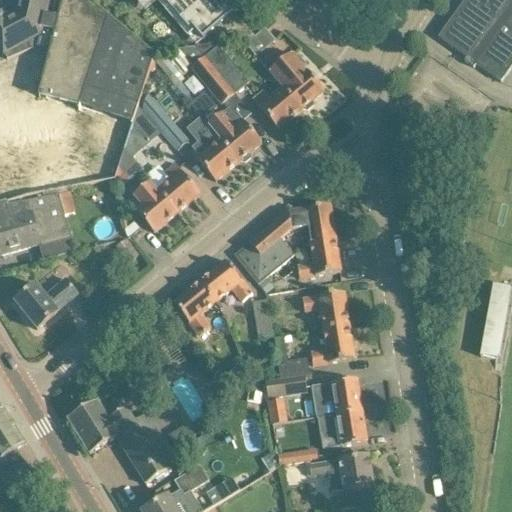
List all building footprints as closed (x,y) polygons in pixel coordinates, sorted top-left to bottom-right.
[(47,16),(52,0),(14,0),(11,13),(6,17),(2,13),(0,13),(0,46),(5,57),(6,57),(8,60),(36,45),(42,29),(45,16),(47,16)] [(55,33),(40,96),(134,124),(155,57),(86,0),(63,0),(59,19),(47,16),(45,16),(42,29),(55,33)] [(134,0),(145,13),(157,3),(195,48),(203,41),(214,32),(219,38),(240,20),(235,14),(240,9),(231,0),(134,0)] [(511,0),(467,0),(439,39),(467,59),(463,64),(472,70),(476,65),(503,85),(511,72),(511,45),(509,43),(511,38),(511,0)] [(230,42),(243,40),(244,40),(255,38),(244,25),(228,39),(230,42)] [(250,85),(219,48),(219,45),(197,49),(205,59),(236,96),(250,85)] [(298,57),(296,59),(292,55),(270,74),(283,90),(302,112),(307,113),(313,108),(313,103),(325,93),(306,70),(305,71),(303,68),(306,66),(298,57)] [(224,106),(236,96),(205,59),(193,69),(224,106)] [(279,132),(302,112),(283,90),(270,100),(264,93),(254,102),(279,132)] [(232,108),(223,115),(205,94),(191,106),(213,132),(239,164),(240,163),(245,165),(251,160),(251,155),(262,145),(232,108)] [(179,152),(189,144),(147,96),(142,112),(149,119),(179,152)] [(216,184),(239,164),(213,132),(200,143),(201,145),(191,153),(216,184)] [(201,196),(188,181),(176,166),(165,175),(171,182),(159,193),(178,215),(201,196)] [(414,195),(412,185),(402,187),(403,196),(414,195)] [(63,256),(76,253),(66,218),(77,215),(71,194),(59,197),(57,192),(43,195),(0,207),(0,257),(39,246),(44,262),(63,256)] [(155,235),(178,215),(159,193),(146,203),(140,196),(130,205),(155,235)] [(311,245),(336,241),(331,208),(289,214),(247,249),(247,248),(235,257),(259,287),(267,281),(295,258),(281,241),(292,233),(309,230),(311,245)] [(317,279),(321,278),(341,275),(336,241),(311,245),(315,266),(298,268),(300,281),(317,278),(317,279)] [(117,251),(129,266),(140,257),(128,242),(117,251)] [(253,296),(240,279),(227,263),(201,285),(217,305),(233,291),(243,304),(253,296)] [(37,287),(31,292),(15,304),(38,332),(59,314),(59,313),(78,297),(66,281),(46,297),(37,287)] [(267,296),(274,290),(267,281),(259,287),(267,296)] [(201,318),(217,305),(201,285),(174,306),(190,326),(191,325),(201,338),(211,330),(201,318)] [(500,362),(511,295),(511,289),(493,286),(480,359),(500,362)] [(325,332),(350,328),(344,295),(320,298),(320,299),(304,302),(306,315),(322,312),(325,332)] [(274,340),(269,310),(268,301),(252,304),(259,342),(274,340)] [(314,368),(335,365),(355,362),(350,328),(325,332),(328,353),(312,355),(314,368)] [(310,378),(308,360),(288,363),(285,339),(275,341),(281,382),(305,378),(310,378)] [(269,401),(308,395),(305,378),(281,382),(267,384),(269,401)] [(321,420),(363,413),(358,381),(332,386),(312,390),(317,420),(321,419),(321,420)] [(260,405),(262,394),(249,392),(247,403),(260,405)] [(269,402),(271,426),(288,424),(286,401),(269,402)] [(98,402),(68,420),(90,456),(117,439),(146,486),(172,470),(154,441),(163,436),(150,414),(136,422),(128,409),(125,411),(110,421),(98,402)] [(0,462),(26,446),(4,411),(0,413),(0,462)] [(342,449),(348,448),(368,445),(363,413),(321,420),(325,440),(324,440),(325,451),(342,449)] [(277,451),(262,462),(270,474),(280,468),(277,451)] [(318,462),(316,452),(295,455),(297,465),(318,462)] [(331,495),(355,491),(375,488),(370,458),(312,467),(314,479),(328,477),(331,495)] [(201,467),(175,483),(185,498),(211,482),(201,467)] [(5,474),(0,477),(0,496),(14,488),(5,474)] [(200,511),(208,511),(240,493),(233,480),(195,503),(200,511)] [(354,496),(333,500),(335,511),(349,511),(356,511),(354,496)] [(177,511),(170,498),(145,511),(177,511)]
